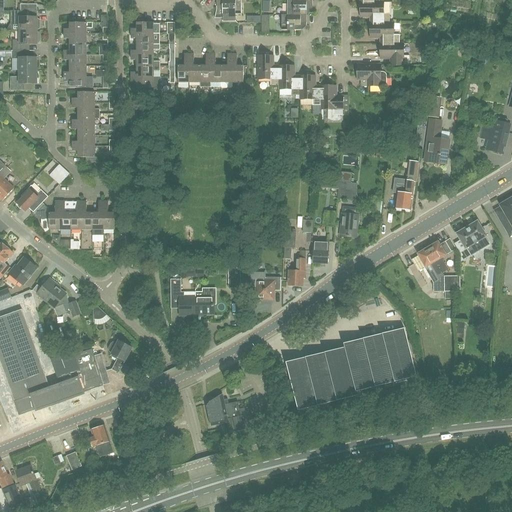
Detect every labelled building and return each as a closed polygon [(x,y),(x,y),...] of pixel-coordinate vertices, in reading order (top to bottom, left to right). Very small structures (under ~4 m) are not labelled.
[(241,0),(216,0),(217,8),(217,10),(222,10),(222,22),(235,22),(235,15),(242,15),(241,0)] [(312,11),(312,1),(294,1),(294,0),(288,0),(288,15),(288,16),(306,16),(306,11),(312,11)] [(389,24),(389,23),(389,14),(383,14),(383,2),(379,2),(379,3),(360,3),(360,17),(370,17),(370,24),(389,24)] [(40,28),(40,20),(37,19),(37,18),(27,18),(27,11),(21,11),(16,11),(10,11),(11,23),(6,31),(20,31),(37,31),(37,30),(40,28)] [(301,31),(301,26),(306,26),(306,16),(288,16),(288,15),(282,15),(282,31),(300,31),(301,31)] [(92,23),(87,23),(70,23),(70,29),(65,29),(65,34),(87,34),(87,28),(92,28),(92,23)] [(153,34),(153,27),(157,27),(157,23),(153,23),(137,23),(137,29),(132,29),(132,34),(153,34)] [(393,35),(394,23),(389,23),(389,24),(370,24),(370,38),(381,38),(381,44),(400,44),(400,35),(393,35)] [(40,41),(40,33),(37,32),(37,31),(20,31),(20,40),(13,40),(13,51),(26,51),(27,51),(27,44),(37,44),(37,42),(40,41)] [(87,45),(87,34),(65,34),(65,39),(70,39),(70,44),(87,45)] [(157,40),(153,40),(153,34),(132,34),(132,39),(137,39),(137,45),(157,45),(157,40)] [(87,55),(87,45),(70,44),(70,51),(65,51),(65,55),(87,55)] [(403,56),(403,44),(400,44),(381,44),(381,59),(391,59),(391,65),(410,65),(410,56),(403,56)] [(154,55),(154,50),(160,50),(160,45),(157,45),(137,45),(137,51),(132,51),(132,55),(154,55)] [(37,71),(37,58),(26,58),(26,51),(13,51),(12,51),(12,71),(19,71),(37,71)] [(189,83),(189,54),(184,54),(184,66),(178,66),(178,83),(189,83)] [(200,83),(200,66),(194,66),(194,54),(189,54),(189,83),(200,83)] [(211,83),(211,54),(206,54),(206,66),(200,66),(200,83),(200,87),(211,87),(211,83)] [(222,83),(222,66),(216,66),(216,54),(211,54),(211,83),(211,87),(222,87),(222,83)] [(232,83),(232,54),(227,54),(227,66),(222,66),(222,83),(222,87),(232,87),(232,83)] [(232,83),(244,83),(244,66),(237,66),(237,54),(232,54),(232,83)] [(87,66),(87,55),(65,55),(65,60),(70,60),(70,66),(87,66)] [(160,62),(154,62),(154,55),(132,55),(132,60),(137,60),(137,66),(160,66),(160,62)] [(280,85),(280,66),(273,66),(273,56),(259,56),(259,79),(271,79),(271,85),(279,85),(280,85)] [(383,72),(381,72),(381,65),(358,65),(358,80),(362,80),(362,87),(387,86),(387,75),(385,73),(383,72)] [(87,77),(87,68),(87,66),(70,66),(70,72),(65,72),(65,77),(87,77)] [(154,77),(154,71),(160,71),(160,66),(137,66),(137,72),(132,72),(132,77),(154,77)] [(301,95),(301,76),(294,76),(294,66),(280,66),(280,85),(279,85),(279,89),(291,89),(291,95),(300,95),(301,95)] [(37,83),(37,71),(19,71),(19,79),(10,79),(10,91),(15,91),(24,91),(24,83),(37,83)] [(322,105),(322,87),(315,87),(315,76),(301,76),(301,95),(300,95),(300,99),(313,99),(313,105),(322,105)] [(93,77),(87,77),(65,77),(65,82),(70,82),(70,88),(93,88),(93,77)] [(161,92),(161,77),(154,77),(132,77),(132,82),(137,82),(137,88),(139,88),(148,88),(148,93),(161,92)] [(343,115),(343,96),(337,96),(337,87),(322,87),(322,105),(322,116),(343,115)] [(95,103),(95,92),(79,92),(79,98),(73,98),(73,103),(95,103)] [(429,96),(428,99),(426,116),(439,118),(442,98),(429,96)] [(100,109),(95,109),(95,103),(73,103),(73,108),(79,108),(79,114),(99,114),(100,109)] [(95,125),(95,119),(99,119),(99,114),(79,114),(79,120),(73,120),(73,125),(95,125)] [(483,127),(480,138),(492,141),(490,150),(490,151),(503,154),(510,125),(507,124),(508,120),(498,117),(495,130),(483,127)] [(425,161),(447,164),(450,140),(440,139),(442,121),(430,120),(425,161)] [(95,136),(95,125),(73,125),(73,130),(78,130),(78,136),(95,136)] [(95,146),(95,136),(78,136),(78,142),(73,142),(73,146),(95,146)] [(354,143),(345,142),(344,152),(353,153),(354,143)] [(95,157),(95,146),(73,146),(73,151),(78,151),(78,157),(86,157),(95,157)] [(411,210),(414,182),(416,182),(417,177),(419,162),(407,161),(406,176),(410,176),(409,181),(406,181),(405,188),(394,186),(393,192),(397,193),(395,208),(411,210)] [(12,172),(6,166),(0,171),(0,175),(0,198),(2,201),(14,188),(4,179),(12,172)] [(341,172),(340,182),(351,183),(352,173),(341,172)] [(338,189),(339,182),(320,180),(319,187),(338,189)] [(340,182),(339,182),(337,199),(356,200),(357,184),(351,183),(340,182)] [(23,197),(17,203),(26,212),(35,202),(40,206),(48,197),(41,190),(38,192),(31,186),(21,196),(23,197)] [(511,235),(511,199),(501,205),(503,207),(496,211),(511,236),(511,235)] [(49,230),(60,230),(60,201),(55,201),(55,213),(49,213),(47,211),(49,209),(45,205),(36,214),(41,219),(41,226),(46,232),(49,230)] [(71,230),(71,213),(65,213),(65,201),(60,201),(60,230),(71,230)] [(82,229),(82,201),(77,201),(77,213),(71,213),(71,230),(82,229)] [(93,229),(93,213),(87,213),(87,201),(82,201),(82,229),(93,229)] [(103,229),(103,201),(99,201),(99,213),(93,213),(93,229),(93,235),(104,235),(104,229),(103,229)] [(115,229),(115,213),(108,213),(108,201),(103,201),(103,229),(104,229),(115,229)] [(381,202),(374,201),(373,215),(379,216),(381,202)] [(336,212),(324,211),(323,226),(334,227),(336,212)] [(357,238),(359,215),(342,214),(340,236),(357,238)] [(478,221),(457,233),(461,241),(456,244),(462,254),(462,261),(472,255),(470,251),(477,246),(480,251),(481,250),(490,245),(485,237),(487,236),(487,237),(487,236),(478,221)] [(296,232),(284,232),(284,247),(295,248),(296,232)] [(450,239),(446,242),(451,252),(456,249),(450,239)] [(71,242),(71,249),(80,249),(80,242),(74,242),(74,240),(71,240),(71,242)] [(329,241),(322,240),(314,240),(313,263),(328,264),(329,241)] [(446,255),(439,242),(433,245),(433,244),(428,247),(443,273),(449,269),(442,258),(446,255)] [(14,253),(8,248),(9,247),(9,246),(8,245),(8,244),(7,244),(5,243),(4,244),(3,244),(2,243),(1,244),(0,245),(0,277),(1,279),(10,268),(5,263),(14,253)] [(443,273),(428,247),(423,250),(424,251),(419,254),(420,256),(413,260),(419,270),(424,267),(434,282),(434,292),(445,292),(445,281),(445,276),(443,273)] [(305,278),(305,271),(306,251),(300,251),(300,259),(297,259),(296,271),(289,271),(288,285),(303,286),(303,278),(305,278)] [(23,285),(37,268),(24,258),(17,267),(16,266),(9,274),(23,285)] [(497,283),(498,263),(491,262),(489,283),(497,283)] [(241,288),(240,268),(228,268),(229,288),(241,288)] [(452,292),(461,291),(460,276),(460,281),(445,281),(445,292),(452,292)] [(264,283),(257,283),(257,298),(264,298),(264,300),(272,300),(272,291),(281,291),(281,277),(265,277),(264,283)] [(57,284),(50,279),(42,289),(39,290),(38,288),(36,286),(33,290),(54,308),(58,317),(71,312),(73,317),(80,314),(75,302),(70,304),(66,294),(56,286),(57,284)] [(196,297),(184,297),(184,292),(181,292),(181,279),(171,279),(171,302),(180,302),(180,315),(196,315),(196,313),(196,297)] [(214,314),(214,296),(196,297),(196,313),(202,314),(214,314)] [(107,315),(97,306),(93,306),(94,319),(97,320),(100,319),(101,319),(102,319),(104,318),(107,315)] [(0,316),(0,361),(3,371),(8,386),(14,401),(19,415),(36,409),(37,410),(56,403),(50,388),(45,373),(39,358),(34,343),(29,327),(22,309),(10,313),(0,316)] [(456,323),(456,333),(464,334),(464,324),(456,323)] [(346,347),(288,362),(300,410),(359,395),(358,391),(416,377),(404,328),(345,343),(346,347)] [(118,341),(116,345),(115,344),(113,344),(110,346),(109,349),(109,352),(112,354),(110,356),(117,360),(112,370),(119,373),(132,348),(118,341)] [(79,370),(57,378),(65,400),(84,393),(83,392),(103,385),(92,349),(74,354),(79,370)] [(228,398),(224,399),(223,394),(210,401),(207,406),(210,426),(220,424),(222,434),(253,427),(248,407),(240,409),(238,401),(229,403),(228,398)] [(105,426),(98,428),(107,455),(114,453),(105,426)] [(107,455),(98,428),(91,430),(94,437),(90,439),(93,447),(96,446),(100,458),(107,455)] [(82,443),(78,434),(71,436),(75,445),(82,443)] [(82,466),(76,452),(66,456),(72,470),(82,466)] [(56,465),(64,462),(61,455),(53,458),(56,465)] [(110,465),(107,458),(100,460),(103,468),(110,465)] [(41,491),(31,465),(16,471),(21,486),(26,484),(31,497),(23,500),(27,510),(33,507),(32,507),(38,504),(34,495),(34,496),(33,493),(41,491)] [(9,475),(7,476),(0,479),(0,481),(3,488),(13,483),(9,475)] [(15,485),(3,490),(10,507),(22,502),(15,485)]
